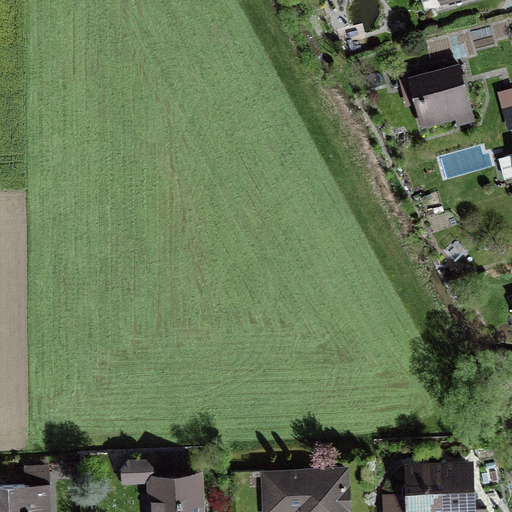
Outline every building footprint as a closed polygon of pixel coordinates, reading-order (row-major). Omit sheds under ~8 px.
[(427,124),(471,112),(458,64),(415,76),(427,124)] [(511,91),(500,95),(504,109),(511,106),(511,91)] [(445,175),(458,173),(454,152),(442,155),(445,175)] [(467,464),(410,467),(412,495),(386,496),(386,511),(413,511),(469,509),(467,464)] [(346,511),(344,470),(265,473),(267,511),(346,511)] [(152,479),(153,511),(198,511),(198,501),(193,502),(192,477),(152,479)] [(0,511),(51,511),(50,483),(0,485),(0,511)]
